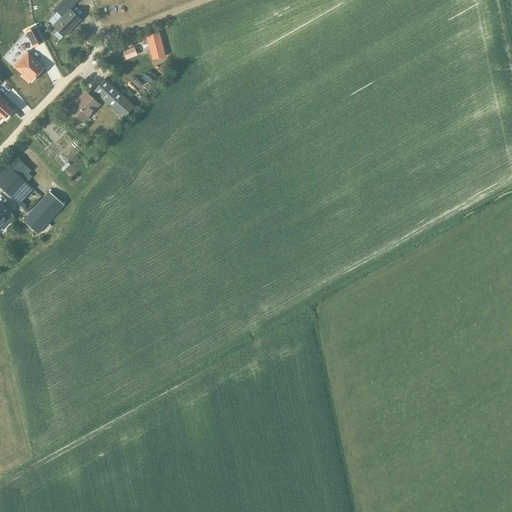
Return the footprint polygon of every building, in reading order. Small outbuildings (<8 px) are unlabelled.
[(56,17),(59,20),(52,27),(63,38),(81,20),(69,9),(79,0),(78,0),(62,0),(53,9),(54,9),(51,12),(56,17)] [(35,26),(25,32),(33,48),(43,43),(35,26)] [(145,37),(152,61),(165,58),(158,34),(145,37)] [(133,48),(122,52),(124,57),(135,53),(133,48)] [(26,52),(13,67),(14,68),(16,70),(22,75),(20,77),(28,84),(30,82),(31,83),(44,68),(28,53),(27,53),(26,52)] [(143,87),(150,94),(158,86),(157,85),(158,84),(154,80),(152,81),(151,79),(143,87)] [(93,92),(123,119),(134,107),(104,80),(93,92)] [(70,111),(83,123),(99,105),(85,92),(77,101),(79,102),(70,111)] [(0,116),(5,120),(13,111),(6,104),(8,102),(0,94),(0,116)] [(13,154),(0,168),(0,188),(23,208),(25,205),(21,202),(32,189),(22,180),(30,171),(20,161),(13,154)] [(64,206),(49,192),(23,222),(37,235),(64,206)] [(0,203),(0,225),(11,214),(0,203)]
